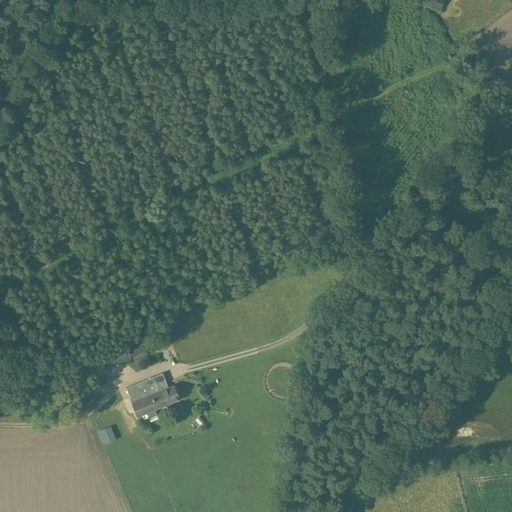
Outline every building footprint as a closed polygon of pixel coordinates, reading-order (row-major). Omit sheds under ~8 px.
[(441,10),(443,4),(432,0),(426,0),(425,4),(441,10)] [(143,348),(132,352),(135,361),(146,356),(143,348)] [(153,377),(126,388),(130,397),(132,404),(159,392),(153,377)] [(159,392),(132,404),(137,416),(179,398),(174,386),(159,392)] [(105,410),(109,417),(120,410),(116,405),(116,404),(105,410)] [(104,444),(116,440),(111,426),(99,430),(104,444)]
